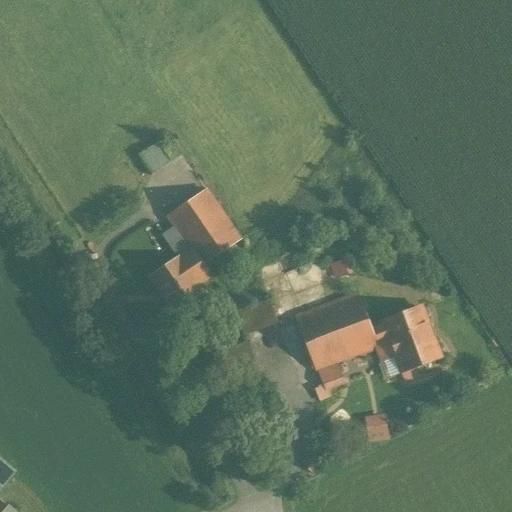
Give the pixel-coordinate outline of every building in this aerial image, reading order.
[(171,162),(157,141),(137,155),(151,176),(171,162)] [(240,241),(206,191),(168,217),(192,252),(180,260),(178,257),(149,277),(174,314),(203,294),(188,272),(199,264),(201,267),(240,241)] [(309,355),(299,359),(310,389),(346,375),(341,363),(377,349),(369,329),(356,294),(295,317),(309,355)] [(243,329),(276,322),(271,299),(238,306),(243,329)] [(419,309),(369,329),(377,349),(384,346),(385,348),(391,346),(401,372),(438,357),(419,309)] [(382,413),(360,416),(364,442),(386,439),(382,413)] [(0,488),(12,474),(0,463),(0,488)]
